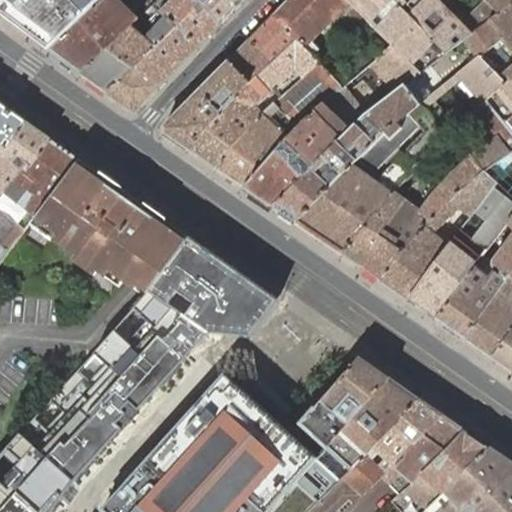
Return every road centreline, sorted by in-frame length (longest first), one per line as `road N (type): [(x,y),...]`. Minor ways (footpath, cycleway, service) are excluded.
road 1 (secondary): [(511,400),(134,133)]
road 2 (residential): [(266,0),(134,133)]
road 3 (secondary): [(134,133),(0,39)]
